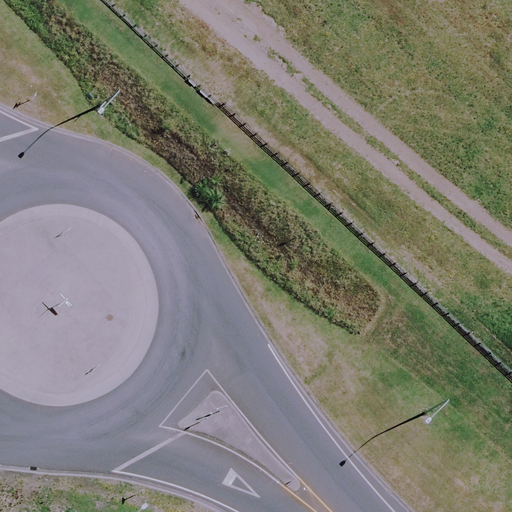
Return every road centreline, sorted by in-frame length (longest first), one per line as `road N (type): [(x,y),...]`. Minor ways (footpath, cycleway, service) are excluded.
road 1 (tertiary): [(0,186),(43,173),(86,174),(127,190),(161,217),(184,254),(194,296),(190,339),(172,378)]
road 2 (tertiary): [(172,378),(324,511)]
road 3 (tertiary): [(172,378),(146,408),(111,429),(72,439),(0,424)]
